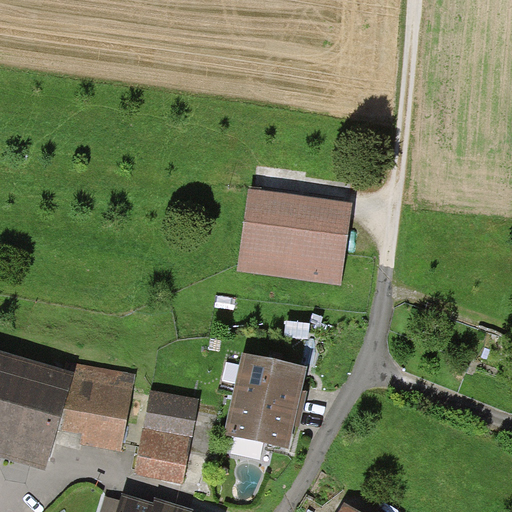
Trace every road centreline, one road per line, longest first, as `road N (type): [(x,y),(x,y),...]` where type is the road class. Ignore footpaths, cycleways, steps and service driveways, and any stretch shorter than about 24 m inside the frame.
road 1 (track): [(413,0),(388,275),(364,364)]
road 2 (residential): [(364,364),(283,511)]
